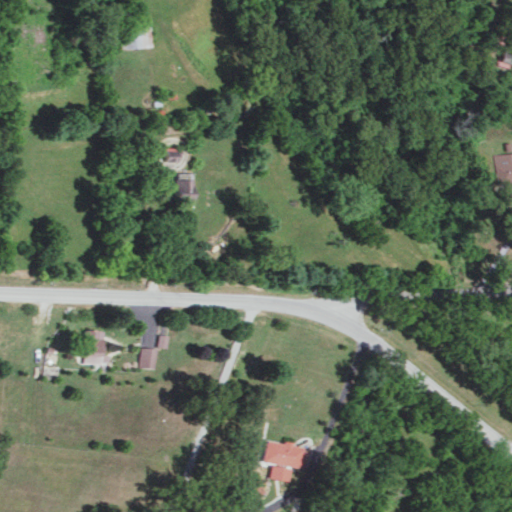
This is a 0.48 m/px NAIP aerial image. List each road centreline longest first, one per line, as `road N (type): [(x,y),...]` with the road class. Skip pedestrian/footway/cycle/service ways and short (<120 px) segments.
road 1 (tertiary): [(0,292),(326,311),(511,453)]
road 2 (residential): [(326,311),(511,290)]
